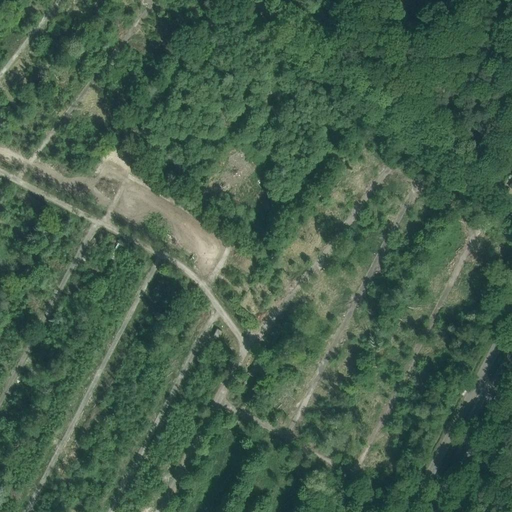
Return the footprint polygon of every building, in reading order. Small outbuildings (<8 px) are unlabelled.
[(30,0),(47,13),(51,8),(41,0),(30,0)] [(98,0),(94,0),(86,17),(93,21),(102,2),(98,0)] [(122,0),(135,8),(139,2),(134,0),(122,0)] [(175,0),(169,0),(166,3),(173,9),(179,3),(175,0)] [(189,20),(192,15),(178,5),(174,11),(189,20)] [(110,16),(104,23),(115,34),(121,27),(110,16)] [(154,31),(159,26),(152,20),(147,26),(154,31)] [(152,34),(148,40),(165,54),(170,49),(152,34)] [(110,52),(114,47),(99,35),(95,40),(110,52)] [(170,35),(165,40),(174,47),(179,42),(170,35)] [(141,47),(136,53),(148,64),(154,58),(141,47)] [(163,63),(166,58),(159,54),(156,59),(163,63)] [(123,64),(119,69),(133,80),(137,75),(123,64)] [(76,69),(73,75),(85,80),(87,75),(76,69)] [(18,95),(12,102),(20,109),(34,92),(17,78),(9,87),(18,95)] [(70,96),(74,91),(59,81),(55,87),(70,96)] [(123,96),(127,91),(116,82),(112,87),(123,96)] [(43,103),(56,110),(59,104),(46,97),(43,103)] [(104,117),(109,111),(96,100),(91,106),(104,117)] [(5,107),(16,115),(20,110),(9,102),(5,107)] [(46,127),(50,122),(39,113),(35,118),(46,127)] [(77,126),(73,130),(88,143),(92,139),(77,126)] [(22,127),(18,133),(31,143),(35,137),(22,127)] [(372,164),(387,145),(376,137),(361,156),(372,164)] [(19,159),(23,154),(10,145),(6,150),(19,159)] [(62,153),(75,157),(77,151),(64,146),(62,153)] [(120,148),(116,156),(136,165),(139,158),(120,148)] [(72,172),(78,176),(90,160),(84,156),(72,172)] [(352,169),(362,175),(369,162),(359,156),(352,169)] [(112,159),(111,163),(104,160),(101,170),(106,172),(109,165),(116,168),(118,161),(112,159)] [(45,162),(37,174),(58,188),(71,170),(56,160),(52,166),(45,162)] [(114,172),(125,179),(129,173),(118,166),(114,172)] [(121,183),(123,178),(108,171),(105,175),(121,183)] [(336,205),(354,179),(347,175),(330,200),(336,205)] [(91,186),(86,195),(102,203),(105,197),(96,193),(98,189),(91,186)] [(0,211),(3,213),(15,193),(10,190),(0,206),(0,211)] [(139,192),(130,207),(127,206),(123,212),(137,219),(149,199),(139,192)] [(421,202),(438,211),(442,205),(424,195),(421,202)] [(374,206),(390,214),(393,208),(377,199),(374,206)] [(156,230),(166,211),(160,208),(150,226),(156,230)] [(320,211),(316,216),(331,229),(336,224),(320,211)] [(412,217),(430,226),(433,220),(416,211),(412,217)] [(365,223),(383,232),(387,225),(368,216),(365,223)] [(57,234),(73,241),(78,231),(62,224),(57,234)] [(314,225),(298,242),(305,249),(320,232),(314,225)] [(422,241),(425,236),(413,229),(410,234),(422,241)] [(197,252),(208,234),(202,230),(191,249),(197,252)] [(96,239),(105,243),(109,236),(100,232),(96,239)] [(372,245),(375,240),(363,232),(360,236),(372,245)] [(203,245),(209,248),(212,241),(206,239),(203,245)] [(201,250),(197,258),(208,263),(207,265),(215,268),(225,247),(215,242),(209,254),(201,250)] [(59,244),(54,257),(70,263),(73,257),(64,254),(66,247),(59,244)] [(119,260),(126,247),(120,244),(113,257),(119,260)] [(346,246),(337,261),(343,264),(352,249),(346,246)] [(18,250),(13,262),(21,265),(26,253),(18,250)] [(285,251),(281,257),(306,273),(311,266),(285,251)] [(247,252),(244,258),(260,267),(263,261),(247,252)] [(91,255),(85,263),(100,273),(105,265),(91,255)] [(357,255),(354,262),(370,270),(374,264),(357,255)] [(479,257),(476,267),(497,274),(500,264),(479,257)] [(110,260),(99,280),(105,284),(117,263),(110,260)] [(133,261),(131,264),(125,261),(122,267),(137,275),(142,265),(133,261)] [(340,280),(344,274),(329,263),(325,269),(340,280)] [(387,263),(384,270),(405,279),(408,272),(387,263)] [(46,274),(60,279),(62,273),(48,268),(46,274)] [(240,297),(246,301),(257,283),(234,269),(227,280),(243,289),(240,294),(232,289),(228,297),(237,302),(240,297)] [(363,283),(366,277),(349,269),(346,275),(363,283)] [(0,279),(9,284),(12,277),(0,270),(0,279)] [(472,280),(489,286),(491,279),(474,274),(472,280)] [(118,275),(112,285),(131,295),(137,285),(118,275)] [(100,289),(103,284),(89,276),(86,281),(100,289)] [(326,294),(331,289),(318,277),(313,282),(326,294)] [(377,286),(393,297),(398,290),(381,279),(377,286)] [(440,296),(443,289),(422,279),(419,286),(440,296)] [(261,318),(285,292),(277,284),(253,310),(261,318)] [(193,287),(185,296),(192,302),(200,294),(193,287)] [(302,298),(318,310),(322,304),(306,292),(302,298)] [(78,294),(76,299),(80,301),(78,305),(90,311),(94,301),(78,294)] [(414,294),(411,301),(431,311),(435,303),(414,294)] [(103,295),(100,301),(118,311),(121,304),(103,295)] [(22,296),(18,302),(38,313),(41,307),(22,296)] [(349,312),(352,305),(331,297),(328,303),(349,312)] [(368,305),(384,313),(388,306),(371,298),(368,305)] [(293,311),(309,320),(313,314),(296,305),(293,311)] [(468,323),(471,317),(452,307),(449,313),(468,323)] [(64,311),(62,319),(78,323),(80,316),(64,311)] [(341,327),(344,321),(324,311),(321,318),(341,327)] [(24,329),(30,319),(18,312),(12,322),(24,329)] [(409,312),(406,318),(422,326),(425,320),(409,312)] [(375,332),(379,325),(362,315),(358,322),(375,332)] [(285,319),(282,325),(296,333),(299,326),(285,319)] [(395,332),(411,340),(414,334),(398,326),(395,332)] [(217,328),(213,335),(218,338),(222,331),(217,328)] [(459,341),(462,335),(445,328),(443,334),(459,341)] [(57,329),(55,335),(71,341),(73,334),(57,329)] [(156,340),(158,334),(145,329),(143,335),(156,340)] [(106,332),(103,339),(108,342),(111,335),(106,332)] [(107,341),(91,333),(87,341),(103,349),(107,341)] [(370,351),(373,345),(356,335),(352,342),(370,351)] [(311,336),(306,346),(321,355),(326,345),(311,336)] [(211,337),(207,344),(214,348),(218,340),(211,337)] [(387,347),(405,356),(408,350),(390,341),(387,347)] [(220,342),(218,347),(226,351),(228,346),(220,342)] [(147,356),(149,350),(130,343),(128,349),(147,356)] [(433,350),(445,355),(447,349),(436,344),(433,350)] [(76,357),(92,363),(95,354),(79,349),(76,357)] [(211,360),(221,365),(226,355),(216,349),(211,360)] [(0,360),(10,366),(14,359),(0,351),(0,360)] [(163,357),(180,364),(182,357),(165,351),(163,357)] [(347,352),(344,359),(362,367),(365,361),(347,352)] [(312,373),(314,366),(296,359),(294,366),(312,373)] [(100,368),(102,363),(94,360),(92,365),(100,368)] [(377,366),(391,372),(394,366),(380,360),(377,366)] [(120,362),(117,372),(137,377),(140,367),(120,362)] [(427,362),(424,368),(443,378),(446,372),(427,362)] [(264,374),(257,370),(254,374),(272,385),(280,371),(270,365),(264,374)] [(200,376),(215,383),(218,377),(204,370),(200,376)] [(27,375),(23,382),(41,391),(44,383),(27,375)] [(336,376),(333,382),(351,388),(353,382),(336,376)] [(303,391),(305,385),(287,377),(284,383),(303,391)] [(390,392),(393,386),(372,378),(370,384),(390,392)] [(87,379),(83,386),(89,389),(93,382),(87,379)] [(419,379),(415,386),(437,397),(440,390),(419,379)] [(124,391),(127,383),(114,380),(112,387),(124,391)] [(57,404),(66,383),(61,381),(52,402),(57,404)] [(240,403),(246,406),(255,388),(249,385),(240,403)] [(327,390),(325,396),(343,403),(345,397),(327,390)] [(278,403),(293,408),(295,403),(287,400),(289,394),(282,392),(278,403)] [(378,410),(381,403),(360,393),(357,400),(378,410)] [(100,398),(96,411),(111,417),(116,404),(100,398)] [(142,405),(155,410),(158,404),(144,399),(142,405)] [(407,402),(404,410),(425,417),(427,409),(407,402)] [(126,423),(148,435),(151,428),(135,420),(140,412),(134,409),(126,423)] [(323,409),(320,415),(333,420),(335,414),(323,409)] [(266,410),(263,416),(273,421),(276,415),(266,410)] [(355,411),(352,418),(372,428),(376,421),(355,411)] [(0,419),(8,429),(13,425),(3,414),(0,416),(0,419)] [(61,415),(57,420),(63,425),(67,420),(61,415)] [(194,434),(198,427),(174,415),(171,421),(194,434)] [(414,435),(418,427),(398,417),(394,424),(414,435)] [(104,448),(112,432),(91,422),(88,428),(97,433),(92,442),(104,448)] [(327,440),(330,434),(313,425),(310,432),(327,440)] [(347,432),(344,438),(364,448),(367,442),(347,432)] [(0,444),(12,452),(18,443),(2,433),(0,436),(0,444)] [(409,449),(411,443),(395,435),(392,441),(409,449)] [(133,446),(135,442),(129,438),(127,442),(117,436),(112,444),(135,458),(140,450),(133,446)] [(162,449),(158,447),(153,458),(170,465),(178,446),(166,440),(162,449)] [(80,443),(74,454),(88,461),(94,450),(80,443)] [(31,455),(35,448),(28,445),(19,462),(39,472),(44,461),(31,455)] [(380,459),(400,469),(403,462),(383,453),(380,459)] [(110,456),(107,462),(122,470),(125,464),(110,456)] [(0,464),(0,476),(4,478),(8,468),(0,464)] [(140,476),(165,489),(171,478),(147,464),(140,476)] [(69,468),(66,474),(82,483),(85,477),(69,468)] [(370,477),(387,483),(389,476),(373,470),(370,477)] [(114,487),(118,481),(104,473),(100,478),(114,487)] [(135,481),(132,491),(138,493),(141,483),(135,481)] [(59,486),(56,492),(71,500),(75,495),(59,486)] [(80,495),(82,490),(75,487),(73,493),(80,495)] [(77,510),(80,511),(92,511),(101,497),(89,490),(77,510)] [(139,511),(146,498),(130,492),(121,511),(139,511)] [(22,507),(23,500),(9,497),(7,503),(22,507)]
